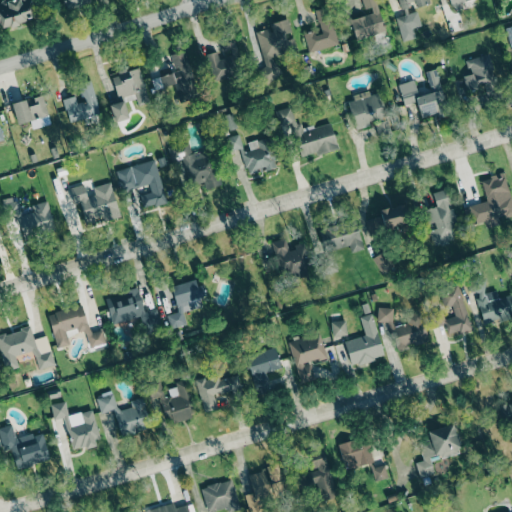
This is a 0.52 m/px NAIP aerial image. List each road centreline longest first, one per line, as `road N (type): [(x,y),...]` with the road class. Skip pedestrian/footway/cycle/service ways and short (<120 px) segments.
road 1 (residential): [(0,289),(511,131)]
road 2 (residential): [(2,511),(511,354)]
road 3 (residential): [(0,68),(222,0)]
